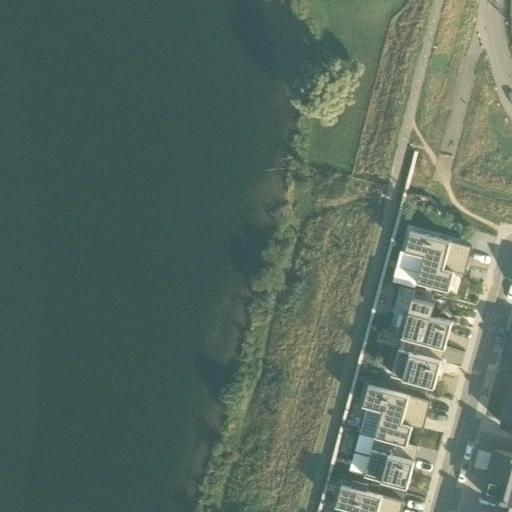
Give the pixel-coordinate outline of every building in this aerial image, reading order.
[(411,231),(405,251),(425,257),(418,282),(450,291),(455,271),(457,265),(468,268),(471,256),(473,247),(441,239),(437,237),(411,231)] [(403,335),(403,336),(446,348),(453,322),(439,318),(432,316),(435,307),(435,304),(413,298),(403,335)] [(403,336),(393,375),(436,386),(446,348),(403,336)] [(369,385),(364,406),(383,411),(376,436),(410,445),(411,445),(416,426),(417,420),(426,422),(432,402),(369,385)] [(501,425),(501,426),(511,428),(511,400),(508,399),(501,425)] [(376,437),(366,475),(409,487),(419,447),(411,445),(410,445),(376,436),(376,437)] [(511,453),(495,449),(489,472),(511,478),(511,453)] [(511,511),(511,478),(489,473),(483,496),(510,503),(507,511),(511,511)] [(342,485),(337,506),(356,511),(355,511),(402,511),(405,502),(342,485)]
